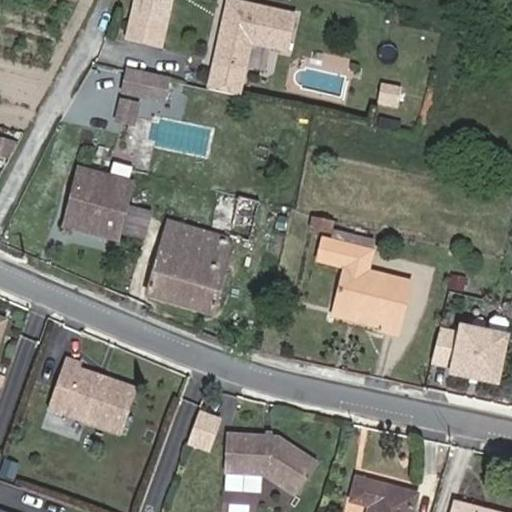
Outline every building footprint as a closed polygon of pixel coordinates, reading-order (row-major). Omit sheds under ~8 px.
[(160,0),(132,0),(130,7),(157,14),(160,0)] [(295,11),(247,0),(226,0),(213,60),(207,85),(240,93),(245,67),(252,40),(287,48),(295,11)] [(127,7),(121,33),(150,40),(157,14),(130,7),(127,7)] [(160,74),(121,64),(116,84),(145,91),(147,86),(156,89),(160,74)] [(400,87),(381,82),(377,97),(397,102),(400,87)] [(113,93),(108,113),(123,117),(128,97),(113,93)] [(0,153),(6,155),(9,144),(0,140),(0,153)] [(96,155),(93,170),(113,175),(116,160),(96,155)] [(93,170),(84,168),(70,225),(116,237),(131,180),(113,175),(93,170)] [(231,245),(249,250),(261,198),(233,191),(231,201),(235,202),(231,221),(173,208),(148,297),(212,314),(231,245)] [(123,238),(145,241),(149,210),(127,207),(123,238)] [(331,234),(334,221),(312,216),(310,229),(331,234)] [(342,268),(333,312),(383,323),(381,332),(399,336),(410,283),(364,273),(369,251),(321,239),(316,262),(342,268)] [(383,323),(333,312),(331,321),(381,332),(383,323)] [(439,329),(432,361),(453,365),(451,373),(496,383),(505,344),(487,340),(489,333),(462,327),(460,334),(439,329)] [(487,340),(505,344),(506,336),(489,333),(487,340)] [(83,366),(67,361),(49,411),(122,437),(138,392),(81,372),(83,366)] [(171,429),(185,434),(194,404),(180,400),(171,429)] [(278,437),(227,434),(225,473),(267,475),(297,494),(318,462),(278,437)] [(0,466),(0,477),(14,481),(18,464),(1,461),(0,466)] [(371,507),(370,511),(410,511),(415,495),(354,479),(348,501),(371,507)]
